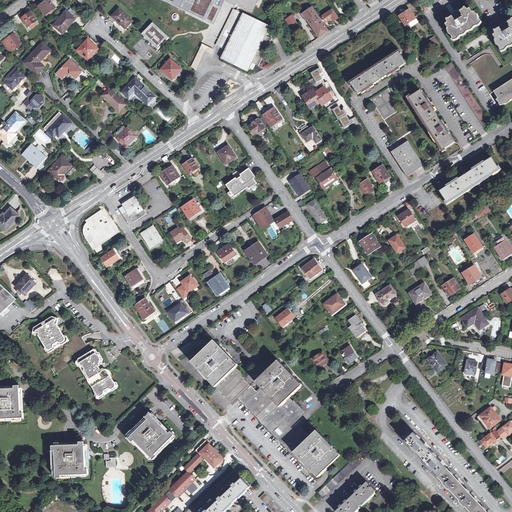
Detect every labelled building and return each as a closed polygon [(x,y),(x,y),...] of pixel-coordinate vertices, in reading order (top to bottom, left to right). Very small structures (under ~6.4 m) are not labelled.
[(45,3),(44,2),(42,3),(43,5),(40,7),(46,15),(56,9),(50,0),(45,3)] [(161,0),(173,6),(175,0),(181,0),(192,5),(188,13),(213,25),(221,9),(213,5),(216,0),(215,0),(161,0)] [(449,37),(450,41),(454,40),(457,37),(461,36),(464,32),(468,31),(471,27),(476,26),(479,22),(476,20),(475,16),(471,13),(467,9),(464,10),(461,8),(460,10),(457,12),(460,17),(452,22),(449,17),(446,19),(443,20),(444,24),(442,25),(445,29),(444,30),(445,34),(449,37)] [(215,46),(218,47),(236,10),(233,9),(215,46)] [(327,32),(312,9),(302,15),(318,38),(327,32)] [(121,24),(127,29),(133,23),(120,10),(113,18),(120,25),(121,24)] [(263,24),(236,10),(218,47),(225,50),(221,59),(248,73),(252,64),(258,66),(272,39),(266,36),(270,27),(263,24)] [(400,16),(405,25),(409,23),(416,18),(410,10),(400,16)] [(28,28),(38,22),(31,11),(26,15),(27,17),(23,20),(28,28)] [(331,23),(337,19),(331,11),(321,17),(325,23),(330,20),(331,23)] [(457,12),(449,17),(452,22),(460,17),(457,12)] [(69,28),(75,21),(67,14),(56,27),(63,33),(68,27),(69,28)] [(416,18),(409,23),(411,27),(418,22),(416,18)] [(497,49),(498,53),(502,51),(505,48),(509,47),(511,43),(511,21),(509,19),(508,21),(505,23),(508,29),(500,33),(497,29),(494,31),(491,31),(492,35),(490,36),(493,40),(492,41),(493,46),(497,49)] [(505,23),(497,29),(500,33),(508,29),(505,23)] [(153,24),(143,38),(158,52),(169,39),(153,24)] [(11,38),(5,42),(12,52),(22,45),(16,35),(11,38)] [(444,54),(434,37),(430,39),(433,43),(430,45),(438,58),(444,54)] [(88,41),(78,52),(88,61),(99,51),(88,41)] [(212,53),(214,48),(201,43),(191,68),(196,70),(204,51),(212,53)] [(40,63),(40,62),(50,51),(42,44),(24,63),(37,75),(44,67),(40,63)] [(494,92),(502,104),(506,102),(505,100),(511,96),(511,61),(501,69),(486,48),(468,60),(490,94),(494,92)] [(351,85),(357,94),(364,90),(368,87),(389,73),(395,70),(406,63),(400,54),(402,53),(399,49),(347,82),(350,86),(351,85)] [(69,77),(70,75),(74,79),(78,75),(79,76),(82,72),(79,69),(79,68),(74,63),(74,64),(69,60),(56,74),(62,79),(66,74),(69,77)] [(170,61),(161,71),(172,81),(181,72),(170,61)] [(490,123),(452,62),(445,67),(484,127),(490,123)] [(11,89),(15,84),(16,86),(17,86),(16,85),(18,84),(19,85),(25,77),(18,71),(15,69),(6,79),(8,81),(6,84),(11,89)] [(310,87),(313,91),(320,86),(318,83),(322,80),(319,75),(322,74),(319,69),(310,74),(316,84),(310,87)] [(112,103),(111,105),(119,111),(125,105),(97,78),(93,83),(103,92),(102,94),(103,95),(112,103)] [(134,95),(148,107),(156,99),(134,78),(120,94),(128,102),(134,95)] [(315,94),(320,102),(322,104),(326,101),(327,102),(332,99),(325,89),(321,92),(320,91),(315,94)] [(372,98),(384,119),(400,110),(388,89),(372,98)] [(315,94),(313,91),(309,93),(310,94),(305,98),(311,108),(320,102),(315,94)] [(406,96),(441,152),(455,143),(447,130),(444,126),(433,108),(429,103),(421,91),(406,96)] [(28,98),(32,101),(30,104),(30,105),(29,105),(29,107),(29,110),(32,110),(32,108),(34,108),(37,108),(39,108),(43,104),(43,98),(42,97),(37,96),(35,98),(32,94),(28,98)] [(112,103),(103,95),(102,96),(111,105),(112,103)] [(346,115),(347,114),(344,109),(341,111),(339,106),(334,109),(332,105),(325,109),(327,113),(332,110),(338,120),(339,119),(346,115)] [(271,127),(282,119),(278,112),(274,115),(271,110),(264,115),(271,127)] [(48,126),(44,131),(52,138),(57,133),(60,136),(71,124),(59,113),(47,125),(48,126)] [(354,123),(356,127),(360,124),(355,117),(349,120),(346,115),(339,119),(344,128),(354,123)] [(23,122),(16,116),(8,125),(4,122),(0,125),(0,129),(2,131),(0,133),(0,136),(8,143),(16,134),(14,133),(23,122)] [(262,117),(259,119),(265,128),(268,126),(262,117)] [(249,127),(254,135),(265,128),(259,119),(249,127)] [(276,124),(271,127),(274,132),(279,128),(276,124)] [(115,134),(118,137),(126,129),(123,126),(115,134)] [(316,145),(322,141),(313,127),(310,129),(307,126),(300,131),(307,142),(311,140),(313,140),(316,145)] [(127,128),(126,129),(118,137),(116,139),(125,147),(126,146),(128,147),(134,141),(133,139),(136,136),(127,128)] [(399,165),(406,176),(423,164),(407,141),(390,152),(399,165)] [(40,152),(42,150),(38,146),(36,149),(31,145),(21,156),(35,167),(45,156),(40,152)] [(229,145),(219,152),(222,158),(224,157),(228,163),(237,157),(229,145)] [(328,146),(323,149),(329,157),(333,154),(330,148),(328,146)] [(62,158),(49,173),(59,182),(72,167),(62,158)] [(193,159),(193,158),(183,165),(188,173),(198,166),(193,159)] [(444,201),(447,205),(501,169),(498,165),(497,166),(491,158),(481,164),(476,167),(456,181),(451,184),(440,191),(445,200),(444,201)] [(325,161),(317,167),(319,169),(321,167),(325,173),(331,169),(325,161)] [(90,169),(99,179),(104,174),(94,164),(90,169)] [(173,166),(161,175),(167,185),(180,177),(173,166)] [(201,170),(198,166),(188,173),(191,177),(201,170)] [(241,174),(227,184),(235,195),(248,186),(250,188),(257,183),(253,177),(256,176),(249,166),(247,168),(240,173),(241,174)] [(373,172),(382,184),(391,178),(383,166),(373,172)] [(240,173),(247,168),(246,167),(235,174),(237,177),(241,174),(240,173)] [(317,178),(324,189),(330,184),(337,180),(331,169),(325,173),(321,167),(319,169),(317,167),(309,172),(313,178),(316,176),(317,178)] [(290,181),(299,195),(310,189),(301,175),(290,181)] [(360,185),(367,195),(375,190),(368,180),(360,185)] [(367,195),(360,185),(356,187),(363,198),(367,195)] [(135,197),(123,205),(134,222),(146,214),(144,210),(143,210),(140,206),(135,197)] [(199,207),(194,200),(182,208),(191,221),(203,213),(199,207)] [(309,209),(320,224),(327,219),(314,200),(307,205),(310,208),(309,209)] [(490,206),(488,203),(475,214),(478,217),(482,214),(484,215),(492,209),(490,206)] [(266,208),(254,216),(262,229),(274,222),(266,208)] [(0,217),(0,225),(4,230),(8,226),(9,227),(16,221),(14,219),(17,215),(11,209),(4,216),(3,215),(0,217)] [(405,226),(406,227),(416,220),(409,210),(399,216),(405,226)] [(276,221),(281,230),(295,222),(289,213),(276,221)] [(405,226),(399,216),(397,218),(403,227),(405,226)] [(107,221),(94,230),(102,243),(116,234),(107,221)] [(153,224),(140,233),(150,249),(164,240),(153,224)] [(180,230),(178,226),(170,232),(177,244),(184,240),(186,243),(191,240),(186,231),(182,233),(180,230)] [(453,234),(447,239),(450,243),(456,238),(453,234)] [(465,240),(473,251),(482,246),(474,234),(465,240)] [(368,253),(380,246),(372,235),(361,242),(368,253)] [(389,240),(397,253),(406,248),(397,235),(389,240)] [(502,258),(511,251),(511,250),(503,237),(497,241),(499,244),(494,247),(499,254),(501,256),(502,258)] [(258,243),(247,251),(256,263),(263,259),(262,257),(266,254),(258,243)] [(230,245),(218,252),(225,262),(236,254),(230,245)] [(113,250),(101,258),(107,267),(121,257),(117,251),(115,253),(113,250)] [(236,254),(225,262),(226,264),(238,256),(236,254)] [(425,257),(417,261),(421,268),(429,263),(425,257)] [(315,260),(303,269),(310,278),(322,269),(315,260)] [(421,268),(417,261),(414,263),(416,266),(410,270),(412,274),(421,268)] [(353,270),(363,284),(372,277),(362,263),(353,270)] [(463,273),(470,284),(481,277),(475,266),(463,273)] [(139,268),(125,277),(132,287),(143,280),(140,274),(141,272),(139,268)] [(209,270),(204,275),(219,297),(226,293),(224,291),(230,287),(221,274),(217,277),(216,275),(214,275),(213,276),(209,270)] [(27,275),(16,286),(26,295),(37,284),(27,275)] [(198,285),(191,276),(183,282),(185,284),(179,289),(185,297),(191,293),(189,291),(198,285)] [(443,285),(449,295),(460,288),(454,278),(443,285)] [(0,314),(16,299),(0,283),(0,314)] [(413,296),(417,302),(426,296),(427,297),(432,294),(424,283),(414,289),(414,290),(409,293),(412,297),(413,296)] [(200,288),(198,285),(189,291),(191,293),(185,297),(186,299),(193,294),(194,292),(200,288)] [(376,294),(382,303),(385,304),(388,301),(387,300),(396,294),(390,285),(376,294)] [(502,294),(507,303),(511,299),(511,289),(502,294)] [(342,300),(338,294),(325,304),(332,313),(342,306),(340,302),(342,300)] [(146,297),(134,305),(144,321),(149,317),(147,315),(154,310),(146,297)] [(36,308),(27,300),(22,304),(31,312),(36,308)] [(184,300),(168,311),(175,322),(191,311),(184,300)] [(484,304),(462,318),(468,327),(474,322),(480,330),(489,324),(483,314),(488,310),(484,304)] [(288,309),(277,318),(283,326),(294,318),(288,309)] [(363,324),(356,316),(350,320),(351,323),(349,325),(350,327),(356,336),(360,333),(361,334),(365,331),(361,325),(363,324)] [(40,333),(39,335),(46,346),(48,349),(51,349),(53,348),(54,347),(54,346),(54,345),(58,342),(62,343),(65,341),(66,338),(65,336),(58,324),(55,324),(56,317),(52,317),(34,327),(33,331),(40,333)] [(473,335),(480,330),(474,322),(468,327),(473,335)] [(363,323),(363,324),(361,325),(365,331),(361,334),(360,333),(356,336),(358,339),(369,331),(363,323)] [(45,347),(46,346),(39,335),(33,334),(30,336),(55,375),(79,360),(94,350),(96,348),(91,342),(87,345),(84,341),(79,333),(68,339),(67,342),(63,345),(60,345),(56,347),(55,350),(51,352),(47,352),(45,349),(45,347)] [(67,342),(68,339),(67,336),(65,336),(66,338),(65,341),(62,343),(58,342),(54,345),(54,346),(54,347),(53,348),(51,349),(48,349),(46,346),(45,347),(45,349),(47,352),(51,352),(55,350),(56,347),(60,345),(63,345),(67,342)] [(227,396),(244,379),(233,369),(237,365),(235,363),(214,342),(193,362),(227,396)] [(340,348),(342,351),(350,346),(349,343),(340,348)] [(358,356),(351,345),(350,346),(342,351),(344,353),(342,355),(348,363),(358,356)] [(94,350),(79,360),(79,361),(82,366),(84,367),(85,370),(86,372),(88,376),(91,380),(89,381),(98,394),(99,396),(102,397),(104,395),(105,391),(109,389),(113,389),(116,387),(116,385),(115,383),(111,376),(107,369),(103,369),(103,366),(101,366),(101,364),(100,364),(101,359),(99,355),(97,355),(94,350)] [(96,350),(94,350),(97,355),(99,355),(101,359),(100,364),(101,364),(101,366),(103,366),(103,369),(107,369),(107,364),(103,363),(104,359),(100,353),(98,352),(96,350)] [(434,366),(437,371),(447,364),(438,352),(430,358),(435,366),(434,366)] [(327,362),(322,354),(313,359),(319,367),(327,362)] [(497,359),(487,358),(485,373),(491,374),(495,374),(495,371),(497,362),(497,359)] [(465,372),(474,374),(475,370),(476,370),(478,362),(468,360),(465,372)] [(290,426),(304,413),(288,396),(300,385),(278,362),(258,382),(262,387),(256,393),(249,400),(269,422),(279,416),(289,427),(290,426)] [(503,374),(511,375),(511,366),(510,366),(510,364),(504,363),(503,374)] [(244,379),(227,396),(233,403),(238,398),(240,400),(252,388),(244,379)] [(115,383),(116,385),(116,387),(113,389),(109,389),(105,391),(104,395),(102,397),(99,396),(98,394),(96,395),(96,397),(98,399),(101,399),(106,396),(107,394),(111,391),(113,391),(118,388),(119,385),(117,383),(116,382),(115,383)] [(0,389),(0,418),(22,418),(20,388),(0,389)] [(290,426),(289,427),(279,416),(269,422),(249,400),(256,393),(252,388),(240,400),(280,442),(288,434),(293,429),(290,426)] [(491,408),(481,415),(490,427),(500,420),(491,408)] [(152,415),(131,437),(152,458),(173,437),(152,415)] [(511,422),(510,420),(497,431),(500,436),(503,438),(511,430),(511,422)] [(295,431),(285,441),(314,471),(318,475),(339,455),(317,432),(311,437),(300,426),(295,431)] [(285,436),(280,442),(311,474),(314,471),(285,441),(295,431),(293,429),(285,436)] [(490,511),(489,510),(473,493),(456,476),(439,457),(422,439),(414,430),(410,434),(409,432),(403,437),(406,440),(405,441),(411,447),(410,448),(415,453),(416,453),(428,465),(427,466),(432,471),(433,471),(444,483),(443,484),(448,489),(449,488),(460,501),(460,502),(465,507),(466,506),(470,511),(490,511)] [(482,441),(486,447),(500,436),(497,431),(496,430),(482,441)] [(194,453),(197,456),(200,453),(209,444),(206,441),(194,453)] [(55,445),(57,475),(87,474),(85,444),(55,445)] [(221,455),(209,444),(200,453),(201,454),(214,468),(224,459),(221,455)] [(361,452),(318,493),(323,498),(367,457),(361,452)] [(185,468),(190,473),(203,459),(199,456),(201,454),(200,453),(197,456),(185,468)] [(116,466),(116,459),(116,458),(115,457),(111,458),(111,461),(106,461),(106,467),(115,467),(116,467),(116,466)] [(190,473),(185,468),(180,473),(184,478),(186,476),(188,479),(192,475),(190,473)] [(182,476),(143,511),(161,511),(191,485),(182,476)] [(223,511),(227,509),(239,498),(250,487),(242,478),(236,484),(235,482),(232,485),(233,486),(222,497),(221,496),(218,499),(219,500),(208,511),(207,510),(204,511),(223,511)] [(367,481),(335,511),(336,511),(353,511),(376,491),(367,481)] [(260,498),(272,511),(283,511),(265,492),(260,498)]
